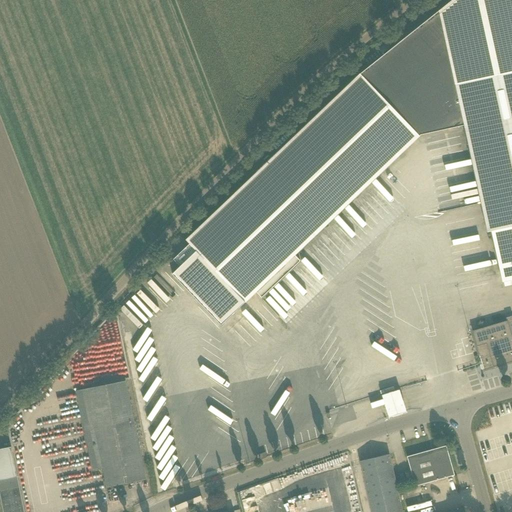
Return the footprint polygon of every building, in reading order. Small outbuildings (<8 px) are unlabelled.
[(511,0),(452,0),(360,74),(186,240),(190,244),(174,259),(181,266),(173,274),(222,325),(257,292),(262,297),(301,261),(295,255),(421,135),(464,125),(487,232),(491,231),(502,282),(511,279),(511,0)] [(511,319),(472,331),(484,370),(511,361),(511,319)] [(126,381),(77,391),(93,470),(103,468),(107,487),(146,479),(126,381)] [(446,446),(407,457),(415,486),(455,475),(446,446)] [(24,511),(17,477),(11,447),(0,449),(0,492),(3,511),(24,511)] [(402,511),(389,454),(360,461),(371,511),(402,511)]
